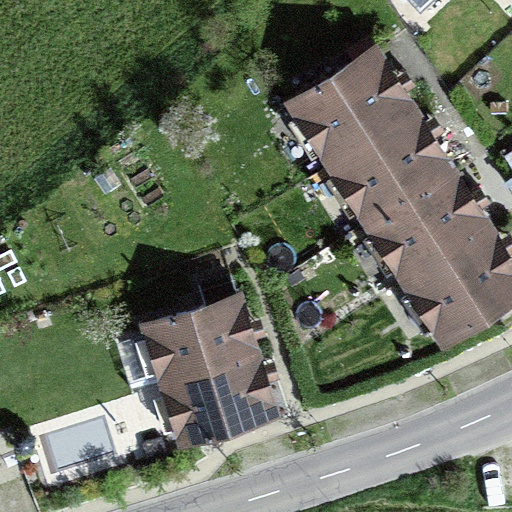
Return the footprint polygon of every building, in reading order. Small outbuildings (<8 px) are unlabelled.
[(329,161),(415,106),(376,46),(290,101),(329,161)] [(415,106),(329,161),(366,219),(452,164),(415,106)] [(452,164),(366,219),(404,278),(490,223),(452,164)] [(511,257),(490,223),(404,278),(443,337),(511,292),(511,257)] [(163,380),(258,350),(240,293),(145,322),(163,380)] [(258,350),(163,380),(181,437),(276,407),(258,350)]
